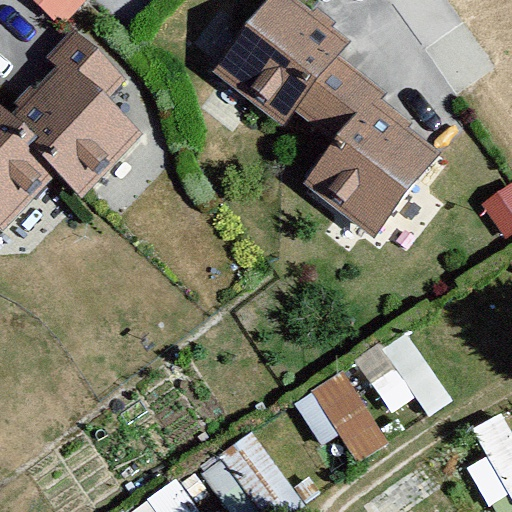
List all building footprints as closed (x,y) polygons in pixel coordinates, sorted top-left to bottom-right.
[(39,0),(67,24),(88,0),(39,0)] [(365,64),(281,2),(211,98),(291,157),(308,133),(350,163),(315,210),(388,263),(454,173),(387,123),(393,114),(351,83),(365,64)] [(0,232),(17,247),(60,197),(89,223),(153,151),(120,123),(142,98),(77,42),(44,80),(62,95),(23,139),(0,118),(0,232)] [(433,424),(462,405),(419,339),(393,356),(402,369),(377,385),(399,418),(420,404),(433,424)] [(364,470),(397,448),(350,380),(306,410),(333,450),(345,442),(364,470)] [(490,511),(511,511),(511,419),(482,434),(495,459),(470,471),(490,511)] [(239,511),(312,511),(262,440),(213,474),(233,503),(239,511)] [(200,456),(119,511),(219,511),(233,503),(213,474),(200,456)] [(425,485),(414,470),(375,499),(381,507),(373,511),(444,511),(439,505),(453,494),(439,475),(425,485)]
